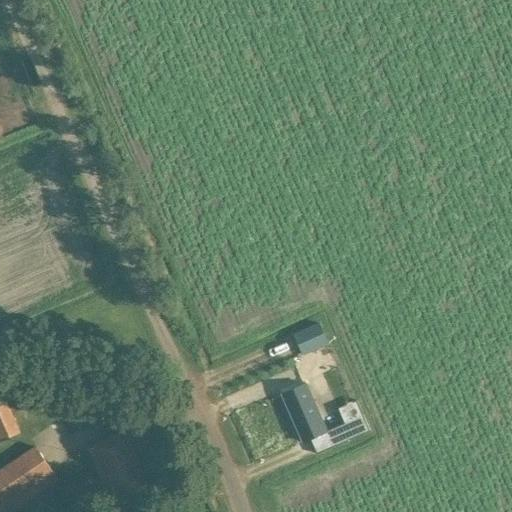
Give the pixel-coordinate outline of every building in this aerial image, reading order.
[(295,333),(304,353),(329,341),(320,321),(295,333)] [(325,344),(301,355),(331,423),(356,412),(325,344)] [(0,440),(21,432),(2,388),(20,381),(12,364),(4,367),(1,359),(0,359),(0,440)] [(283,393),(304,441),(327,431),(306,383),(283,393)] [(68,406),(61,409),(64,417),(72,415),(68,406)] [(364,415),(334,428),(340,443),(371,429),(364,415)] [(123,508),(125,511),(159,511),(125,432),(89,447),(117,511),(123,508)] [(22,457),(0,471),(0,507),(38,481),(22,457)]
